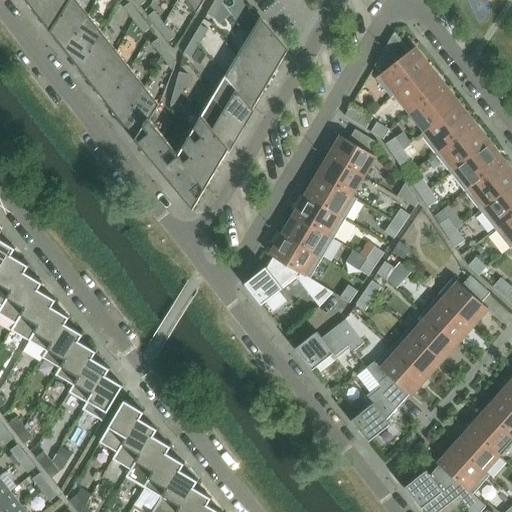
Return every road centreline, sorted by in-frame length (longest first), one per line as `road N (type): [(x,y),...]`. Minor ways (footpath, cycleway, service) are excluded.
road 1 (residential): [(0,188),(254,511)]
road 2 (residential): [(222,290),(397,0)]
road 3 (residential): [(189,252),(0,9)]
road 4 (residential): [(319,36),(189,252)]
road 5 (residential): [(374,485),(222,290)]
road 6 (residential): [(374,485),(511,332)]
road 7 (residential): [(511,124),(410,0)]
